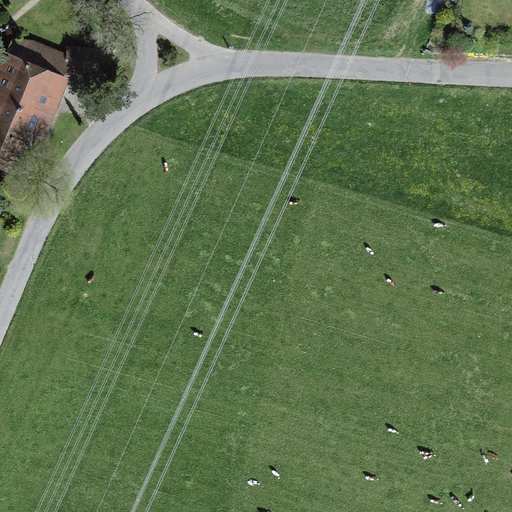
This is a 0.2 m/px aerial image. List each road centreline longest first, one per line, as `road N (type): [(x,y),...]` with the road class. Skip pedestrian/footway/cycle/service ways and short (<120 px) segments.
road 1 (unclassified): [(233,64),(511,74)]
road 2 (unclassified): [(0,315),(55,195),(138,98)]
